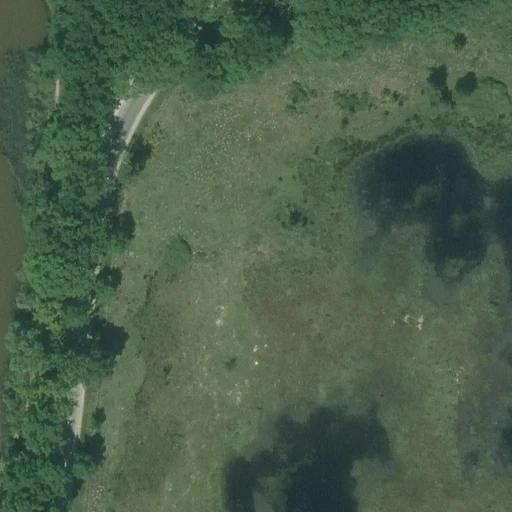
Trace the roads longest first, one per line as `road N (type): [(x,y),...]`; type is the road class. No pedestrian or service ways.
road 1 (unclassified): [(55,511),(93,213),(108,154),(128,110),(204,0)]
road 2 (track): [(128,110),(102,96),(101,0)]
